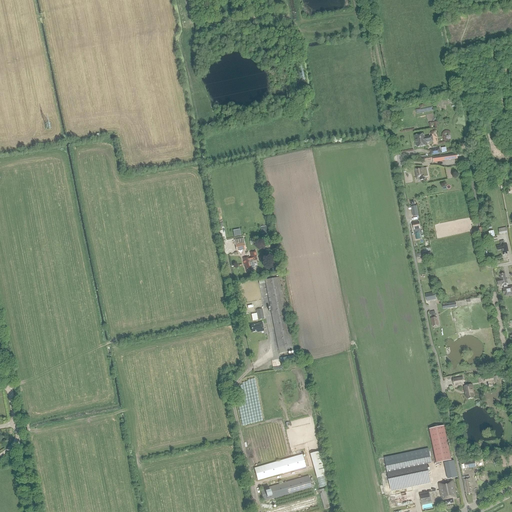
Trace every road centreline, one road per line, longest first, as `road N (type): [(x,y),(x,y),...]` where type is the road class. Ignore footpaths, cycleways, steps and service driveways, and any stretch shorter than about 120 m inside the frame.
road 1 (unclassified): [(466,509),(396,149)]
road 2 (track): [(365,0),(396,149)]
road 3 (unclassified): [(31,511),(0,373)]
